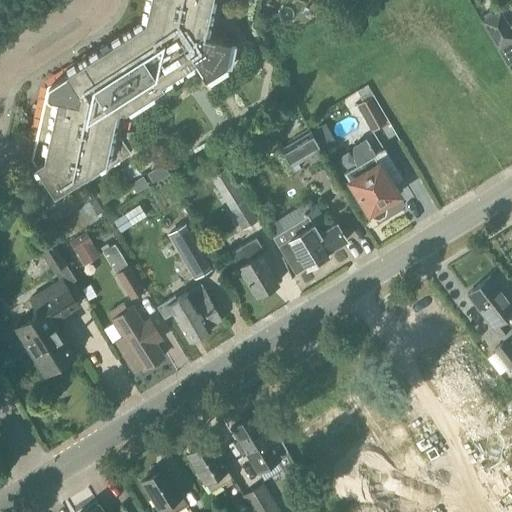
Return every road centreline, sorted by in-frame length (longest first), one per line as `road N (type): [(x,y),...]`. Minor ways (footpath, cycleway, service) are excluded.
road 1 (tertiary): [(40,481),(511,190)]
road 2 (residential): [(0,83),(13,52),(93,0)]
